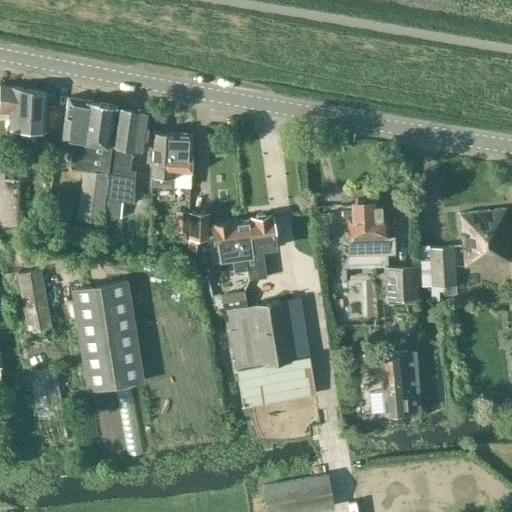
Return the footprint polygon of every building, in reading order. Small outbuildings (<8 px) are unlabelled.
[(45,131),(46,93),(0,84),(0,111),(9,111),(8,144),(26,144),(26,130),(45,131)] [(67,97),(61,138),(73,140),(69,167),(84,169),(78,217),(100,220),(107,168),(116,106),(115,105),(67,97)] [(107,168),(106,199),(107,199),(106,216),(120,216),(120,202),(133,203),(134,170),(129,169),(132,149),(143,150),(149,112),(116,106),(107,168)] [(153,131),(150,185),(172,187),(173,187),(190,188),(190,173),(191,154),(192,133),(175,133),(175,132),(153,131)] [(371,202),(352,203),(352,217),(347,217),(347,237),(348,237),(348,255),(394,254),(393,235),(387,236),(386,204),(371,204),(371,202)] [(511,302),(511,257),(509,258),(504,208),(458,213),(464,265),(508,260),(511,302)] [(189,212),(188,238),(207,239),(208,213),(189,212)] [(186,230),(186,215),(169,215),(169,230),(186,230)] [(246,219),(234,221),(237,241),(250,239),(252,254),(245,255),(248,279),(266,277),(262,249),(275,247),(271,215),(246,218),(246,219)] [(216,259),(245,255),(252,254),(250,239),(237,241),(234,221),(211,224),(216,259)] [(428,248),(431,285),(455,283),(453,246),(428,248)] [(414,265),(387,265),(387,299),(415,299),(414,265)] [(20,272),(16,273),(27,332),(51,327),(40,268),(20,272)] [(87,390),(142,382),(126,281),(71,289),(87,390)] [(243,291),(220,295),(222,309),(226,308),(242,406),(252,445),(261,443),(260,434),(320,423),(314,392),(308,355),(304,356),(294,298),(279,300),(254,303),(254,304),(246,305),(243,291)] [(64,335),(26,342),(30,366),(68,359),(64,335)] [(407,412),(402,352),(402,351),(377,353),(382,414),(407,412)] [(415,351),(402,352),(407,412),(420,411),(415,351)] [(55,365),(30,370),(44,453),(69,449),(55,365)] [(326,474),(263,486),(267,511),(299,511),(332,506),(326,474)]
